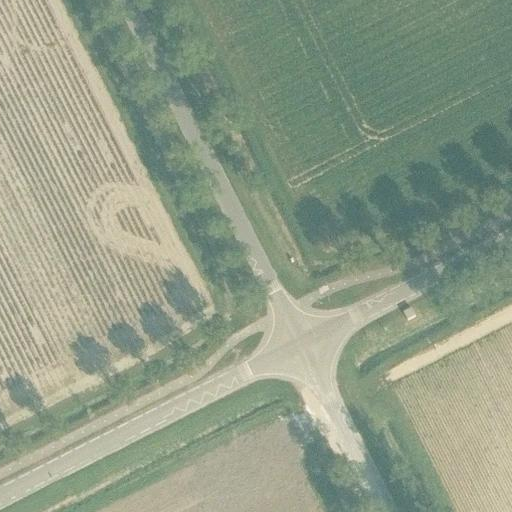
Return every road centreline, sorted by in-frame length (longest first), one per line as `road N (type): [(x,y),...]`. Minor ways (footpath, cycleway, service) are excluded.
road 1 (unclassified): [(299,344),(122,0)]
road 2 (unclassified): [(0,496),(299,344)]
road 3 (unclassified): [(299,344),(511,237)]
road 4 (unclassified): [(384,511),(299,344)]
